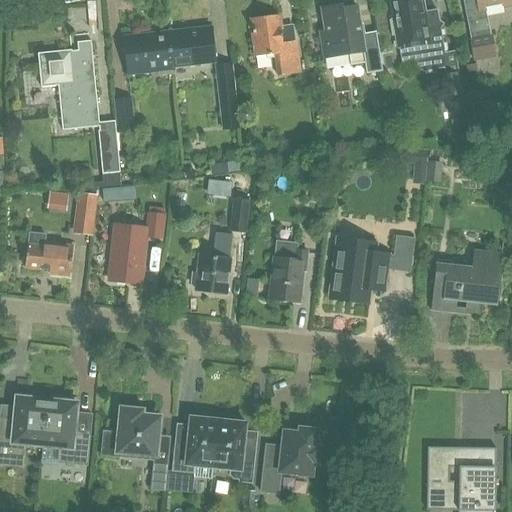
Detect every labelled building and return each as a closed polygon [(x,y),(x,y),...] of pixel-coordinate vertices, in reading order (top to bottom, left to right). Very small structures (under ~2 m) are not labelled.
[(392,0),(395,18),(391,19),(394,35),(398,62),(415,59),(416,66),(423,71),(444,68),(445,75),(460,73),(456,50),(441,52),(437,28),(442,22),(438,19),(436,9),(422,12),(420,0),(392,0)] [(511,0),(462,0),(472,60),(494,55),(491,35),(489,35),(483,10),(483,5),(502,2),(503,6),(511,4),(511,0)] [(321,34),(326,58),(350,53),(353,65),(367,62),(369,73),(385,69),(378,33),(363,36),(356,6),(342,9),(341,5),(322,9),(327,33),(321,34)] [(294,39),(282,40),(278,15),(250,19),(255,57),(277,54),(280,76),(298,73),(294,39)] [(211,26),(167,32),(171,67),(215,62),(211,26)] [(171,69),(171,67),(167,32),(123,37),(127,74),(171,69)] [(62,130),(98,126),(99,126),(99,122),(90,41),(77,42),(77,50),(71,51),(71,50),(37,53),(41,87),(57,85),(62,130)] [(214,65),(219,116),(237,115),(231,63),(214,65)] [(478,80),(476,64),(466,66),(469,82),(478,80)] [(460,73),(445,75),(448,96),(463,94),(460,73)] [(315,108),(325,107),(324,88),(314,88),(315,108)] [(507,109),(488,94),(476,110),(495,125),(507,109)] [(114,99),(117,128),(134,126),(131,97),(114,99)] [(99,126),(98,126),(99,131),(97,131),(102,174),(119,172),(113,121),(99,122),(99,126)] [(465,124),(453,126),(456,143),(468,141),(465,124)] [(312,138),(297,141),(298,153),(314,151),(312,138)] [(511,162),(511,146),(499,145),(499,161),(511,162)] [(440,182),(442,161),(427,160),(425,181),(440,182)] [(210,174),(225,172),(224,162),(209,163),(210,174)] [(324,173),(313,172),(311,201),(322,202),(324,173)] [(230,181),(220,180),(219,195),(229,196),(230,181)] [(296,206),(308,192),(296,183),(285,197),(296,206)] [(136,189),(114,190),(115,200),(136,199),(136,189)] [(79,194),(74,232),(91,234),(96,196),(79,194)] [(229,231),(246,233),(250,200),(233,199),(229,231)] [(56,201),(55,215),(76,217),(77,202),(56,201)] [(147,228),(115,225),(108,280),(141,284),(146,237),(162,239),(164,215),(148,213),(147,228)] [(26,250),(23,250),(21,260),(25,261),(24,267),(49,270),(49,273),(70,275),(73,246),(44,243),(45,234),(29,232),(27,244),(26,250)] [(394,256),(375,253),(376,244),(357,241),(356,251),(335,248),(329,298),(368,303),(370,289),(384,290),(387,269),(409,272),(414,239),(396,236),(394,256)] [(275,259),(270,298),(296,301),(300,272),(305,273),(308,251),(297,250),(298,244),(278,241),(275,259)] [(191,285),(195,285),(195,290),(226,294),(231,258),(229,258),(230,247),(219,246),(217,258),(199,256),(197,274),(192,273),(191,285)] [(436,260),(429,309),(475,315),(477,301),(494,303),(500,253),(473,250),(471,268),(452,266),(452,262),(436,260)] [(0,416),(0,419),(0,463),(23,465),(25,443),(42,445),(46,400),(42,399),(42,395),(30,394),(30,398),(16,397),(14,418),(0,416)] [(42,445),(60,447),(58,462),(86,464),(89,434),(74,432),(77,402),(63,401),(64,397),(52,396),(51,400),(47,400),(42,445)] [(103,431),(101,455),(118,456),(118,451),(154,455),(155,455),(159,417),(141,415),(141,411),(121,409),(119,432),(103,431)] [(171,470),(194,473),(193,476),(211,478),(218,415),(201,413),(201,418),(190,416),(187,442),(174,441),(171,470)] [(212,466),(230,468),(229,473),(233,478),(238,478),(238,481),(252,483),(255,451),(242,450),(245,422),(234,421),(235,417),(218,415),(212,466)] [(260,491),(278,493),(280,471),(311,474),(312,463),(317,463),(319,447),(314,446),(316,430),(299,428),(299,432),(283,431),(282,446),(265,444),(260,491)] [(427,510),(458,510),(458,511),(495,511),(496,448),(428,447),(427,510)] [(165,489),(167,464),(161,464),(154,463),(153,463),(151,488),(164,489),(165,489)] [(180,482),(179,497),(201,498),(202,483),(180,482)] [(243,489),(242,505),(253,506),(254,490),(243,489)]
